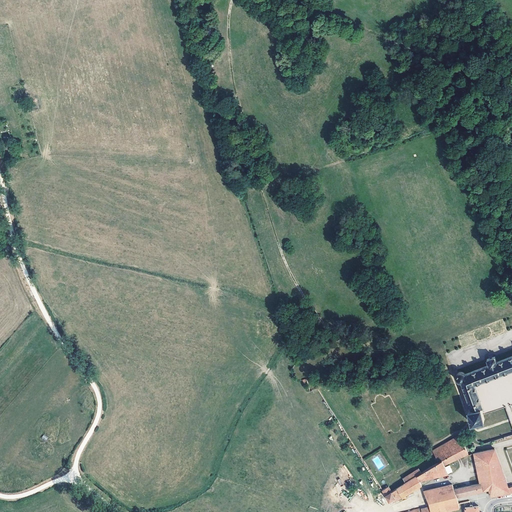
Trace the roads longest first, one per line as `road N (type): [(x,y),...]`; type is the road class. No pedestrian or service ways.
road 1 (track): [(463,429),(464,405),(444,366),(389,349),(362,353),(322,331),(285,266),(230,83),(231,0)]
road 2 (track): [(0,495),(73,474),(99,410),(97,391),(21,264),(0,176)]
road 3 (track): [(489,88),(295,0)]
